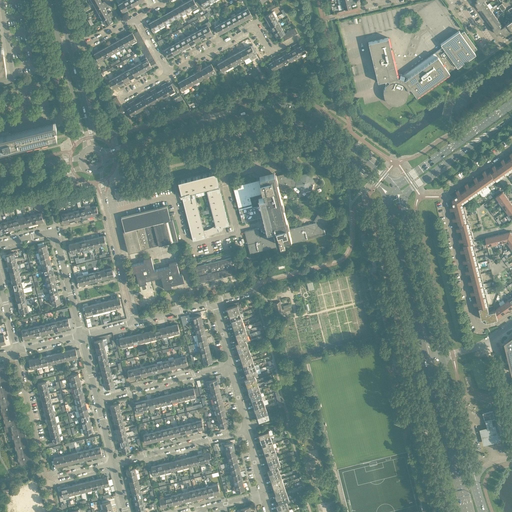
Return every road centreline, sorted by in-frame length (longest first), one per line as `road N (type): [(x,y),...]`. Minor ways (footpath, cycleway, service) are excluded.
road 1 (residential): [(473,322),(443,199),(511,144)]
road 2 (secondary): [(396,186),(303,110),(246,111)]
road 3 (secondary): [(387,192),(426,359)]
road 4 (secondary): [(441,356),(398,192)]
road 5 (residential): [(239,234),(192,244),(172,195),(107,212)]
road 6 (residential): [(80,335),(55,230),(0,244)]
road 7 (secondary): [(249,127),(295,121),(387,192)]
road 8 (residential): [(168,74),(255,26),(270,53),(295,39)]
road 9 (secondary): [(246,111),(103,152)]
road 10 (secondary): [(105,162),(249,127)]
road 11 (secondary): [(511,104),(396,186)]
road 12 (residential): [(113,463),(246,430)]
road 13 (residential): [(97,398),(230,366)]
road 14 (secondary): [(398,192),(511,117)]
road 15 (secondary): [(474,484),(441,356)]
road 16 (residential): [(47,477),(15,351)]
road 17 (residential): [(239,234),(224,184),(257,164),(249,127)]
